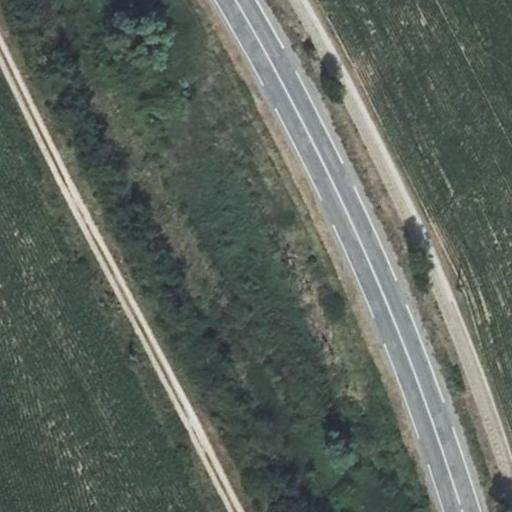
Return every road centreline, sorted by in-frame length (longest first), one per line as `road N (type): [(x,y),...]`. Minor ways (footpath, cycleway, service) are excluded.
road 1 (primary): [(471,511),(424,358),(253,0)]
road 2 (track): [(296,0),(424,265),(511,495)]
road 3 (track): [(233,511),(0,52)]
